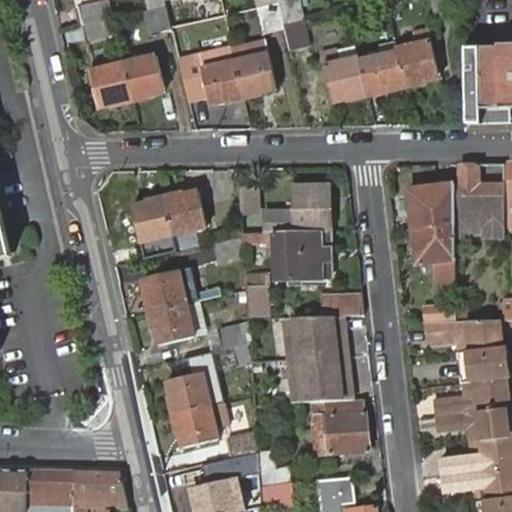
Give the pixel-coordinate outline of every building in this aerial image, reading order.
[(110,0),(79,8),(83,25),(116,17),(111,0),(110,0)] [(167,5),(165,0),(146,0),(149,10),(167,5)] [(172,28),(194,23),(188,0),(165,0),(167,5),(172,28)] [(279,0),(280,2),(286,26),(308,21),(302,0),(279,0)] [(460,15),(456,0),(434,0),(438,19),(460,15)] [(280,2),(260,8),(266,35),(287,29),(286,26),(280,2)] [(173,31),(172,28),(167,5),(149,10),(146,10),(152,35),(173,31)] [(116,17),(83,25),(87,43),(120,35),(116,17)] [(286,26),(287,29),(292,51),(313,47),(308,21),(286,26)] [(199,46),(194,23),(172,28),(173,31),(178,51),(199,46)] [(399,49),(408,86),(442,79),(430,30),(415,34),(417,44),(399,49)] [(280,89),(270,47),(270,39),(235,48),(246,95),(280,89)] [(408,86),(399,49),(397,43),(381,47),(384,57),(362,62),(369,94),(408,86)] [(335,102),(369,94),(362,62),(358,45),(322,54),(335,102)] [(511,46),(468,47),(470,124),(511,123),(511,108),(511,46)] [(246,95),(235,48),(222,52),(218,50),(202,55),(214,102),(246,95)] [(127,64),(136,98),(169,91),(161,57),(127,64)] [(102,106),(136,98),(127,64),(94,71),(102,106)] [(507,165),(463,165),(462,204),(457,207),(457,236),(468,236),(468,233),(484,233),(485,237),(506,237),(507,165)] [(269,226),(269,234),(330,232),(329,212),(334,212),(333,186),(298,187),(298,200),(298,212),(268,213),(269,226)] [(457,207),(457,187),(411,191),(419,265),(438,263),(438,288),(457,288),(457,236),(457,207)] [(259,189),(241,190),(243,214),(261,213),(259,189)] [(201,191),(169,198),(177,234),(210,226),(201,191)] [(177,234),(169,198),(136,206),(144,241),(177,234)] [(0,260),(13,258),(0,203),(0,260)] [(269,234),(266,234),(243,235),(243,236),(243,245),(267,243),(277,243),(280,283),(299,282),(327,281),(334,280),(332,232),(330,232),(269,234)] [(243,236),(216,242),(220,264),(233,261),(233,287),(247,283),(243,245),(243,236)] [(145,249),(147,259),(166,255),(164,245),(145,249)] [(146,278),(154,312),(200,301),(205,300),(196,267),(146,278)] [(252,287),(253,318),(276,316),(272,272),(251,274),(252,287)] [(327,281),(299,282),(299,289),(327,288),(327,281)] [(365,315),(364,298),(362,289),(325,293),(326,317),(340,316),(365,315)] [(471,300),(456,300),(456,304),(456,320),(472,320),(471,300)] [(200,301),(154,312),(161,344),(207,333),(205,325),(200,301)] [(427,304),(428,321),(456,320),(456,304),(427,304)] [(340,317),(290,319),(300,402),(350,400),(348,379),(353,379),(348,337),(343,338),(340,317)] [(456,320),(428,321),(429,341),(455,338),(457,336),(457,332),(461,331),(463,350),(488,347),(501,345),(506,344),(504,331),(508,330),(507,319),(505,318),(472,320),(456,320)] [(215,323),(205,325),(207,333),(212,354),(224,351),(220,332),(215,323)] [(220,332),(224,351),(250,345),(246,325),(220,332)] [(250,345),(224,351),(229,369),(255,362),(253,344),(250,345)] [(463,350),(460,350),(464,382),(467,382),(509,377),(511,376),(511,357),(510,344),(506,344),(501,345),(502,361),(490,363),(488,347),(463,350)] [(501,345),(488,347),(490,363),(502,361),(501,345)] [(171,382),(178,414),(213,406),(205,374),(171,382)] [(509,377),(467,382),(470,401),(464,401),(463,397),(458,393),(436,396),(440,429),(462,427),(464,427),(465,426),(466,425),(466,423),(466,422),(465,419),(472,418),(474,439),(511,435),(511,391),(511,392),(509,377)] [(371,451),(366,400),(326,402),(327,414),(315,415),(316,422),(314,423),(315,449),(319,448),(320,454),(371,451)] [(320,402),(314,402),(315,415),(327,414),(326,402),(320,402)] [(213,406),(178,414),(186,449),(221,440),(218,428),(230,424),(225,404),(225,403),(213,406)] [(230,438),(234,458),(261,452),(261,451),(259,431),(230,438)] [(511,435),(474,439),(476,459),(471,460),(470,458),(465,455),(443,457),(445,474),(511,466),(511,435)] [(261,452),(262,470),(263,485),(291,482),(290,465),(278,467),(277,449),(261,451),(261,452)] [(234,458),(232,458),(237,476),(262,470),(261,452),(234,458)] [(479,479),(481,499),(506,496),(511,495),(511,466),(445,474),(447,489),(471,487),(472,487),(473,485),(474,484),(473,483),(473,480),(479,479)] [(28,507),(29,471),(2,471),(0,511),(7,511),(8,508),(28,508),(28,507)] [(74,511),(74,507),(75,472),(29,471),(28,507),(28,508),(27,511),(74,511)] [(87,507),(130,509),(121,473),(75,472),(74,507),(87,507)] [(379,511),(379,507),(359,509),(355,475),(320,479),(323,511),(379,511)] [(196,502),(198,511),(238,511),(245,510),(237,476),(230,479),(196,487),(199,502),(196,502)] [(293,482),(291,482),(263,485),(265,505),(295,501),(293,482)] [(508,511),(506,496),(481,499),(479,499),(480,511),(508,511)]
